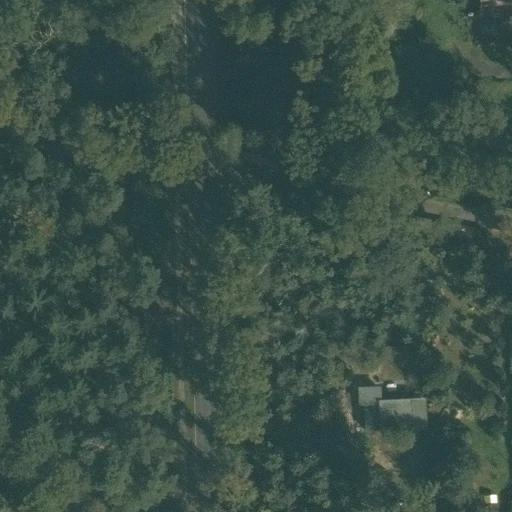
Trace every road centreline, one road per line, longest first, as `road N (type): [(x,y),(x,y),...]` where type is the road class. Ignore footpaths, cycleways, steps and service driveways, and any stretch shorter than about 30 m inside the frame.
road 1 (secondary): [(196,0),(211,511)]
road 2 (track): [(174,167),(0,128)]
